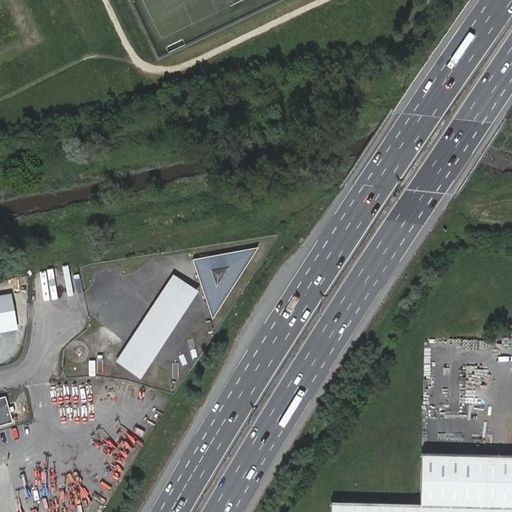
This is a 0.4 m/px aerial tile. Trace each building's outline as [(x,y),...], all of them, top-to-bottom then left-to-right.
[(258,247),(192,259),(212,318),(258,247)] [(197,290),(172,274),(115,362),(140,378),(197,290)] [(0,284),(0,296),(10,294),(8,283),(0,284)] [(10,294),(0,296),(0,329),(18,326),(11,294),(10,294)] [(0,423),(12,421),(9,413),(15,412),(14,406),(8,407),(5,397),(0,398),(0,423)] [(511,511),(511,455),(422,453),(421,505),(332,502),(331,511),(511,511)]
